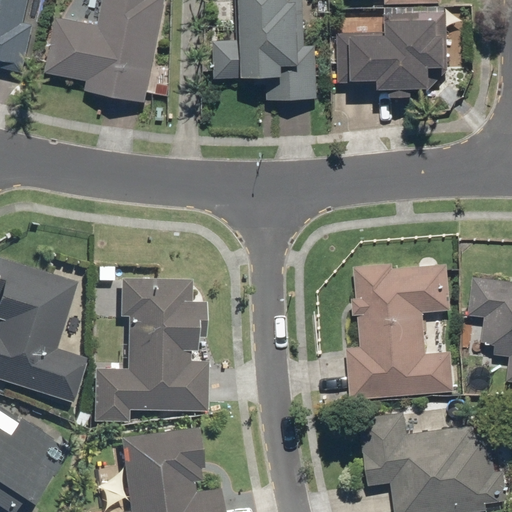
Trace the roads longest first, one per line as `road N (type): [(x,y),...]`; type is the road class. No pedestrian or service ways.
road 1 (residential): [(266,187),(269,376),(294,511)]
road 2 (residential): [(0,160),(103,181),(266,187)]
road 3 (residential): [(266,187),(511,168)]
